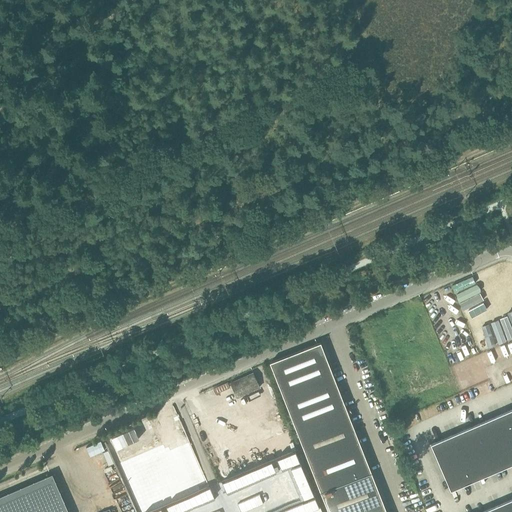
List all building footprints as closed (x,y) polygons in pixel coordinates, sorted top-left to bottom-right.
[(386,511),(320,343),(270,362),(328,511),(386,511)] [(237,397),(259,387),(253,373),(231,382),(237,397)] [(511,463),(511,409),(431,444),(451,490),(511,463)] [(287,469),(290,475),(304,469),(296,450),(288,453),(294,466),(287,469)] [(277,458),(282,471),(287,469),(294,466),(288,453),(277,458)] [(271,460),(277,473),(282,471),(277,458),(271,460)] [(266,463),(271,476),(277,473),(271,460),(266,463)] [(260,465),(266,478),(271,476),(266,463),(260,465)] [(255,467),(260,480),(266,478),(260,465),(255,467)] [(249,470),(255,483),(260,480),(255,467),(249,470)] [(290,475),(293,482),(307,476),(304,469),(290,475)] [(244,472),(249,485),(255,483),(249,470),(244,472)] [(238,475),(244,487),(249,485),(244,472),(238,475)] [(0,511),(68,511),(52,474),(0,496),(0,511)] [(233,477),(238,490),(244,487),(238,475),(233,477)] [(293,482),(295,487),(309,481),(307,476),(293,482)] [(227,479),(233,492),(238,490),(233,477),(227,479)] [(222,482),(227,494),(233,492),(227,479),(222,482)] [(295,487),(298,494),(312,488),(309,481),(295,487)] [(205,489),(210,502),(215,500),(209,487),(205,489)] [(312,488),(298,494),(301,500),(308,497),(314,510),(320,507),(312,488)] [(199,491),(204,504),(210,502),(205,489),(199,491)] [(193,494),(199,506),(204,504),(199,491),(193,494)] [(188,496),(193,509),(199,506),(193,494),(188,496)] [(254,496),(258,506),(263,503),(259,494),(254,496)] [(182,498),(188,511),(193,509),(188,496),(182,498)] [(249,499),(252,508),(258,506),(254,496),(249,499)] [(301,500),(296,502),(300,511),(308,511),(314,510),(308,497),(301,500)] [(181,511),(185,511),(188,511),(182,498),(177,501),(181,511)] [(511,511),(511,498),(480,511),(511,511)] [(243,501),(247,510),(252,508),(249,499),(243,501)] [(171,503),(174,511),(181,511),(177,501),(171,503)] [(237,503),(241,511),(242,511),(247,510),(243,501),(237,503)] [(290,504),(293,511),(300,511),(296,502),(290,504)] [(166,505),(168,511),(174,511),(171,503),(166,505)]
